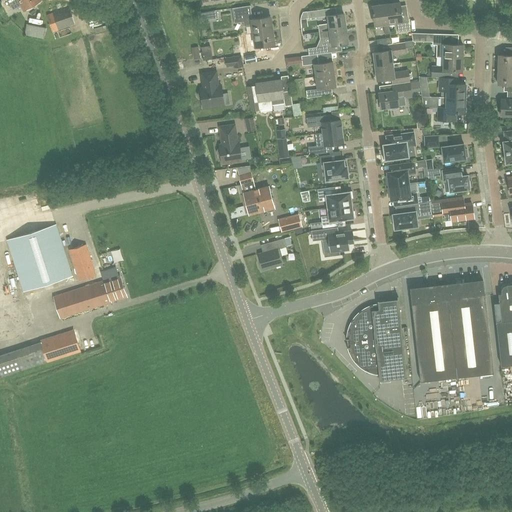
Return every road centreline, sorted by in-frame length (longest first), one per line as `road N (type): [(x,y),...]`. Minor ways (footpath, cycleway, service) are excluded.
road 1 (tertiary): [(245,319),(131,0)]
road 2 (residential): [(358,0),(357,66),(383,271)]
road 3 (tertiary): [(306,472),(245,319)]
road 4 (residential): [(383,271),(342,292),(245,319)]
road 5 (unclassified): [(179,511),(306,472)]
road 6 (residential): [(501,252),(431,255),(383,271)]
